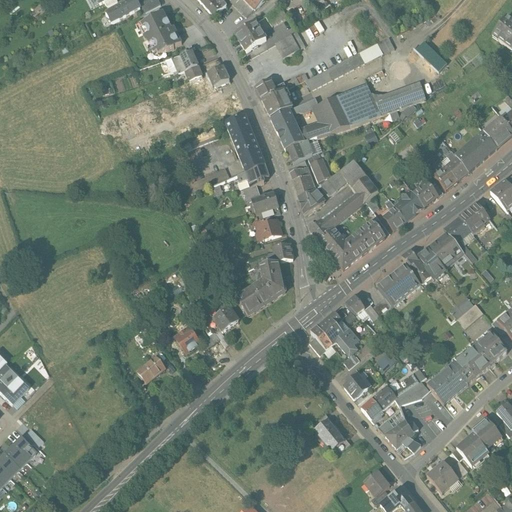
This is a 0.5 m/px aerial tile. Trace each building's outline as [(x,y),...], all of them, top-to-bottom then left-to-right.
[(115,0),(111,0),(104,4),(107,9),(117,3),(115,0)] [(157,0),(137,0),(145,15),(160,7),(157,0)] [(196,0),(199,3),(214,19),(227,7),(222,3),(225,0),(196,0)] [(254,11),(242,0),(230,0),(229,2),(246,19),(254,11)] [(265,0),(242,0),(254,11),(254,12),(265,0)] [(106,16),(111,25),(133,14),(140,11),(135,1),(106,16)] [(280,8),(265,18),(271,28),(287,18),(280,8)] [(162,14),(149,21),(149,22),(142,26),(143,27),(142,30),(140,31),(146,43),(148,43),(152,50),(155,55),(156,54),(159,55),(159,56),(166,53),(167,54),(174,50),(174,49),(181,45),(174,30),(171,31),(166,20),(166,21),(162,14)] [(511,21),(508,18),(492,37),(511,52),(511,21)] [(254,24),(235,37),(236,39),(241,46),(240,46),(246,54),(265,42),(254,24)] [(295,34),(275,46),(283,61),(304,49),(295,34)] [(446,65),(424,44),(415,54),(437,75),(446,65)] [(377,46),(343,63),(348,73),(382,56),(377,46)] [(191,54),(181,59),(172,61),(175,69),(170,71),(171,75),(176,73),(177,74),(175,75),(175,77),(185,74),(187,73),(197,68),(191,54)] [(343,63),(327,71),(332,82),(348,73),(343,63)] [(197,68),(187,73),(185,74),(190,84),(201,79),(197,68)] [(223,70),(208,76),(214,89),(216,88),(229,83),(223,70)] [(327,71),(305,83),(311,93),(332,82),(327,71)] [(190,84),(177,89),(165,94),(173,111),(218,92),(216,88),(214,89),(208,76),(201,79),(190,84)] [(300,78),(283,87),(286,93),(292,89),(303,83),(300,78)] [(270,83),(255,90),(262,105),(284,94),(286,93),(283,87),(274,91),(270,83)] [(326,125),(299,135),(281,143),(285,153),(297,148),(298,147),(302,146),(313,141),(315,140),(389,116),(385,104),(375,107),(366,88),(318,109),(318,110),(326,125)] [(236,94),(223,100),(231,113),(235,122),(245,118),(248,117),(236,94)] [(284,94),(262,105),(271,122),(289,114),(289,113),(292,112),(284,94)] [(292,112),(289,113),(289,114),(291,118),(299,115),(304,116),(318,110),(318,109),(315,102),(292,112)] [(499,104),(491,109),(500,121),(501,121),(504,118),(499,112),(503,109),(499,104)] [(511,112),(504,118),(501,121),(511,133),(511,112)] [(216,115),(190,125),(162,138),(162,140),(142,147),(145,155),(154,152),(154,150),(165,146),(166,147),(213,130),(226,125),(235,122),(231,113),(228,116),(218,120),(216,115)] [(289,114),(271,122),(281,143),(299,135),(291,118),(289,114)] [(235,122),(226,125),(238,156),(257,148),(245,118),(235,122)] [(409,125),(414,131),(423,124),(418,118),(409,125)] [(500,121),(483,136),(496,151),(511,137),(511,133),(501,121),(500,121)] [(142,124),(117,134),(110,142),(127,159),(135,150),(125,141),(145,133),(142,124)] [(213,130),(173,146),(177,156),(218,140),(213,130)] [(482,135),(455,159),(468,175),(496,151),(483,136),(482,135)] [(298,147),(297,148),(288,151),(293,165),(312,157),(308,147),(307,144),(302,146),(298,147)] [(257,148),(238,156),(245,174),(247,174),(264,167),(257,148)] [(455,159),(451,154),(446,157),(452,164),(445,169),(457,184),(468,175),(455,159)] [(319,157),(308,162),(318,184),(329,179),(319,157)] [(305,163),(288,170),(290,176),(307,170),(305,163)] [(445,169),(438,175),(431,165),(426,169),(445,192),(457,184),(445,169)] [(264,167),(247,174),(245,174),(237,178),(239,185),(247,183),(249,189),(249,190),(256,188),(264,185),(262,181),(269,179),(264,167)] [(290,176),(298,200),(313,194),(315,193),(310,177),(307,170),(290,176)] [(224,171),(188,186),(192,197),(228,181),(224,171)] [(340,174),(330,182),(338,192),(348,185),(340,174)] [(411,183),(404,175),(399,179),(406,187),(411,183)] [(367,180),(352,191),(356,197),(363,206),(365,204),(370,200),(378,194),(367,180)] [(330,182),(320,189),(328,199),(338,192),(330,182)] [(511,191),(504,183),(490,194),(509,215),(511,219),(511,191)] [(427,184),(412,195),(424,209),(438,198),(427,184)] [(256,188),(249,190),(249,189),(243,191),(245,198),(258,193),(256,188)] [(258,193),(245,198),(247,204),(251,203),(251,202),(260,199),(258,193)] [(312,196),(298,200),(304,218),(319,209),(324,205),(315,193),(313,194),(312,196)] [(260,199),(251,202),(251,203),(256,217),(279,209),(274,194),(260,199)] [(411,194),(407,197),(402,196),(401,202),(398,204),(399,205),(394,209),(405,223),(424,209),(412,195),(411,194)] [(356,197),(334,213),(342,223),(363,206),(356,197)] [(370,200),(365,204),(373,214),(378,210),(370,200)] [(394,209),(389,202),(385,206),(390,212),(382,218),(394,232),(405,223),(394,209)] [(476,205),(458,219),(471,234),(477,241),(488,232),(494,227),(476,205)] [(334,213),(320,224),(316,227),(309,233),(318,244),(333,231),(342,223),(334,213)] [(511,219),(509,215),(498,223),(504,231),(511,224),(511,219)] [(471,234),(458,219),(443,231),(450,239),(456,245),(471,234)] [(263,221),(252,224),(254,230),(256,229),(265,227),(263,221)] [(265,227),(256,229),(258,233),(256,237),(257,242),(260,243),(280,237),(276,223),(265,227)] [(312,223),(307,226),(309,232),(309,233),(316,227),(312,223)] [(372,223),(345,244),(333,231),(318,244),(342,272),(385,239),(372,223)] [(494,227),(488,232),(493,239),(499,234),(494,227)] [(450,239),(438,248),(436,245),(429,251),(443,269),(452,262),(457,268),(468,260),(465,257),(459,249),(456,245),(450,239)] [(290,246),(272,249),(275,264),(293,262),(290,246)] [(470,255),(464,248),(459,249),(465,257),(467,255),(468,257),(470,255)] [(429,261),(420,249),(412,255),(422,267),(429,261)] [(412,255),(410,252),(402,258),(408,266),(405,268),(420,287),(429,281),(423,273),(426,271),(425,271),(422,267),(412,255)] [(272,255),(265,257),(267,266),(274,264),(272,255)] [(267,266),(259,267),(262,280),(262,283),(253,289),(253,288),(237,299),(241,306),(240,307),(248,319),(284,294),(275,264),(274,264),(267,266)] [(432,265),(425,271),(426,271),(423,273),(429,281),(438,273),(432,265)] [(420,287),(405,268),(390,280),(406,300),(421,288),(420,287)] [(494,282),(486,272),(483,275),(491,284),(494,282)] [(390,280),(378,290),(393,309),(406,300),(390,280)] [(365,311),(355,299),(346,306),(350,312),(356,317),(357,317),(361,321),(368,316),(365,311)] [(468,301),(457,310),(463,317),(473,308),(468,301)] [(189,302),(168,314),(172,321),(167,324),(171,331),(198,315),(189,302)] [(463,317),(457,322),(465,331),(483,316),(475,306),(473,308),(463,317)] [(370,307),(365,311),(368,316),(373,322),(379,318),(370,307)] [(218,317),(213,320),(222,334),(238,323),(229,309),(218,317)] [(218,317),(214,311),(209,314),(213,320),(218,317)] [(511,313),(498,325),(511,342),(511,313)] [(344,336),(335,326),(341,322),(334,314),(317,329),(332,347),(336,343),(349,358),(356,352),(352,348),(358,343),(352,336),(349,332),(344,336)] [(332,347),(317,329),(310,334),(314,339),(315,339),(309,344),(319,357),(326,351),(326,352),(332,347)] [(147,331),(135,339),(143,350),(154,341),(147,331)] [(189,331),(176,340),(186,355),(199,346),(189,331)] [(230,346),(220,332),(215,335),(225,349),(230,346)] [(507,355),(491,336),(475,349),(490,368),(491,369),(507,355)] [(475,349),(452,368),(468,387),(490,368),(475,349)] [(353,355),(343,363),(349,371),(359,362),(353,355)] [(0,373),(4,369),(12,361),(10,359),(3,366),(0,362),(0,373)] [(156,360),(145,369),(144,368),(137,374),(146,386),(164,371),(156,360)] [(299,364),(293,364),(288,367),(288,373),(292,378),(297,378),(302,374),(302,369),(299,364)] [(452,368),(428,388),(443,407),(468,387),(452,368)] [(0,373),(0,396),(0,397),(16,381),(4,369),(0,373)] [(360,377),(356,372),(345,381),(349,385),(358,378),(358,377),(360,377)] [(413,376),(399,386),(401,390),(405,395),(411,390),(419,385),(413,376)] [(368,390),(358,378),(349,385),(344,389),(354,402),(368,390)] [(0,397),(12,408),(27,393),(16,381),(0,397)] [(385,389),(372,401),(382,412),(394,402),(396,400),(405,395),(401,390),(395,394),(391,390),(388,392),(385,389)] [(405,395),(396,400),(394,402),(397,406),(410,397),(412,401),(416,399),(411,390),(405,395)] [(372,401),(361,411),(374,425),(381,418),(379,415),(382,412),(372,401)] [(422,401),(399,408),(400,411),(413,425),(428,419),(422,401)] [(511,431),(511,411),(507,405),(496,414),(504,424),(511,433),(511,432),(511,431)] [(400,411),(389,420),(378,430),(384,437),(404,424),(400,411)] [(404,424),(384,437),(396,451),(403,444),(414,454),(420,447),(408,440),(418,432),(413,425),(400,411),(404,424)] [(330,421),(326,416),(316,424),(320,429),(328,422),(328,423),(330,421)] [(486,421),(493,430),(498,426),(491,417),(486,421)] [(474,436),(456,451),(472,469),(488,455),(486,452),(501,440),(493,430),(486,421),(471,433),(474,436)] [(328,423),(328,422),(320,429),(315,433),(331,453),(336,449),(344,442),(328,423)] [(511,437),(511,433),(511,432),(511,433),(504,424),(500,428),(509,440),(511,437)] [(20,442),(29,451),(33,446),(30,444),(25,438),(20,442)] [(344,442),(336,449),(340,454),(350,446),(345,441),(344,442)] [(11,450),(26,466),(35,457),(29,451),(20,442),(11,450)] [(3,458),(18,474),(26,466),(11,450),(3,458)] [(0,461),(0,472),(10,482),(18,474),(3,458),(0,461)] [(459,463),(449,471),(457,480),(456,480),(458,482),(467,474),(459,463)] [(443,464),(427,477),(440,493),(456,480),(457,480),(449,471),(443,464)] [(373,471),(357,484),(372,503),(385,493),(388,491),(382,483),(373,471)] [(0,472),(0,488),(2,491),(10,482),(0,472)] [(16,489),(24,498),(29,494),(20,485),(16,489)] [(389,499),(383,504),(384,505),(385,507),(388,511),(391,511),(394,510),(400,505),(403,508),(405,511),(413,505),(401,490),(389,499)] [(385,493),(372,503),(377,509),(383,504),(389,499),(385,493)]
